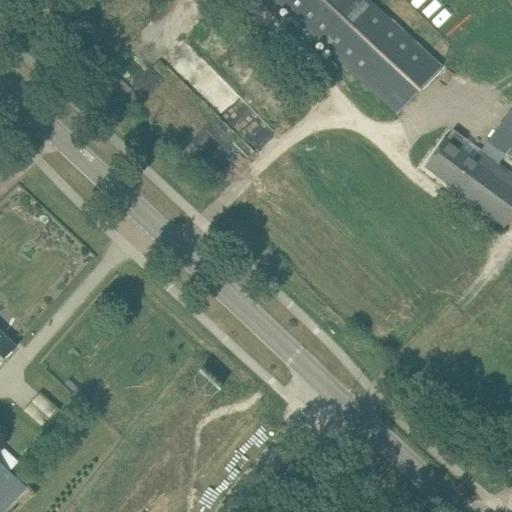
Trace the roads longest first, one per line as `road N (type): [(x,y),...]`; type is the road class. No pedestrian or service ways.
road 1 (tertiary): [(328,384),(0,82)]
road 2 (tertiary): [(462,511),(328,384)]
road 3 (residential): [(328,384),(236,511)]
